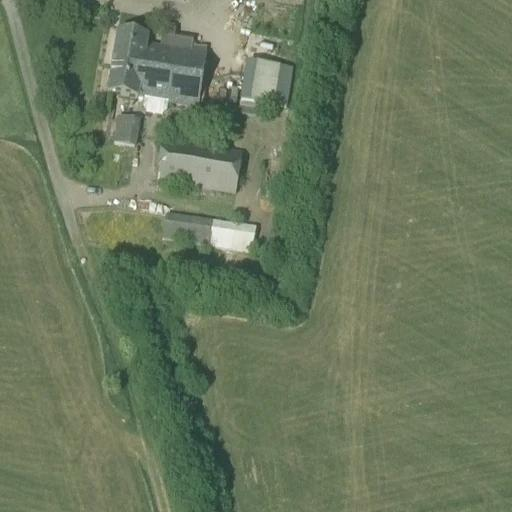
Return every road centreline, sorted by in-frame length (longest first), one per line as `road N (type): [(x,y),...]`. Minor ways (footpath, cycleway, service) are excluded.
road 1 (track): [(162,511),(74,231)]
road 2 (unclassified): [(74,231),(10,0)]
